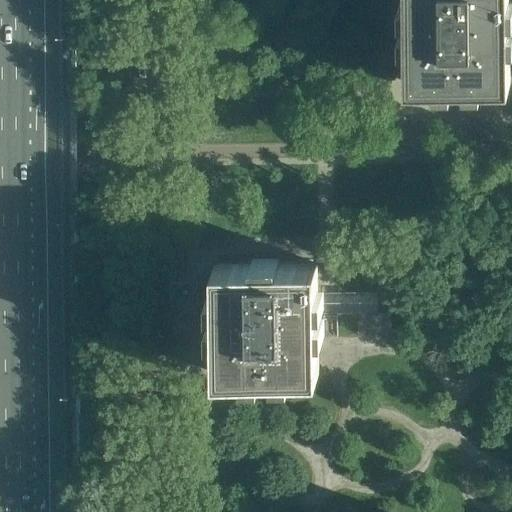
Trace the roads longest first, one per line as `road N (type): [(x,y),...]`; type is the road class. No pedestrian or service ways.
road 1 (unclassified): [(160,511),(153,0)]
road 2 (motorway): [(14,511),(9,0)]
